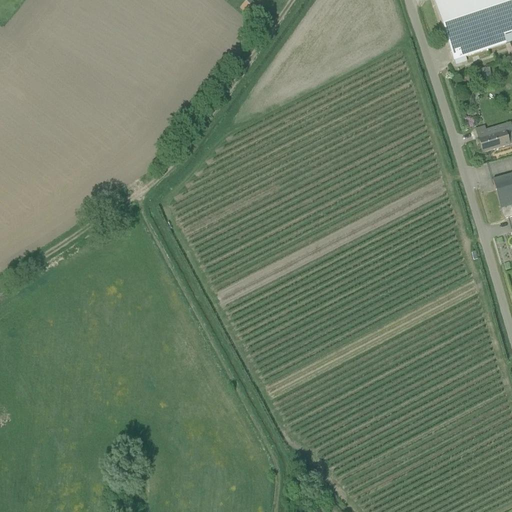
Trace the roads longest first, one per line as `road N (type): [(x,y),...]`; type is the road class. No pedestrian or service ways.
road 1 (unclassified): [(511,340),(407,0)]
road 2 (track): [(132,198),(184,152),(293,0)]
